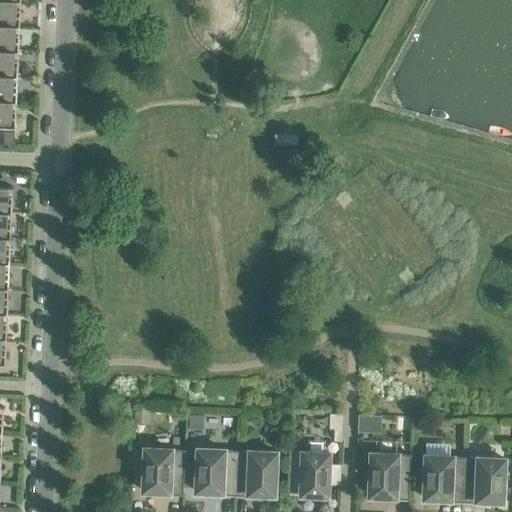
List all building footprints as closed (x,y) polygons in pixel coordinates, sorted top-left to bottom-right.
[(0,0),(0,25),(19,27),(20,11),(15,11),(15,2),(19,2),(19,4),(20,4),(20,1),(0,0)] [(0,25),(0,50),(18,52),(19,36),(14,36),(14,27),(18,27),(18,29),(19,30),(19,27),(0,25)] [(0,50),(0,76),(17,77),(17,61),(13,61),(13,52),(17,52),(16,55),(18,55),(18,52),(0,50)] [(0,76),(0,101),(16,102),(16,86),(12,86),(12,78),(16,78),(15,80),(17,80),(17,77),(0,76)] [(16,102),(0,101),(0,127),(15,128),(15,112),(10,111),(11,103),(14,103),(14,105),(16,105),(16,102)] [(3,132),(3,144),(14,144),(14,132),(3,132)] [(0,212),(11,213),(12,198),(7,197),(7,187),(3,187),(0,186),(0,212)] [(0,212),(0,237),(10,238),(11,223),(6,222),(6,214),(10,214),(9,216),(11,216),(11,213),(0,212)] [(0,237),(0,262),(9,263),(10,248),(5,248),(5,239),(8,239),(8,241),(10,241),(10,238),(0,237)] [(0,262),(0,288),(8,289),(8,273),(4,273),(4,264),(7,264),(7,266),(9,266),(9,263),(0,262)] [(136,406),(135,425),(148,426),(149,407),(136,406)] [(189,415),(188,428),(203,429),(204,415),(189,415)] [(369,423),(369,416),(358,415),(358,427),(365,427),(369,423)] [(412,418),(412,430),(424,430),(424,418),(412,418)] [(168,495),(182,495),(184,450),(144,448),(142,491),(168,492),(168,495)] [(220,495),(234,496),(236,451),(197,449),(195,492),(220,493),(220,495)] [(236,451),(234,496),(248,496),(248,494),(274,495),(276,452),(236,451)] [(301,495),(327,496),(327,484),(328,464),(329,453),(288,451),(287,496),(301,497),(301,495)] [(394,499),(408,500),(410,455),(370,453),(369,496),(394,497),(394,499)] [(448,502),(462,502),(464,457),(425,455),(423,498),(448,499),(448,502)] [(464,457),(462,502),(477,503),(477,500),(502,502),(504,459),(464,457)] [(328,464),(327,484),(339,485),(340,465),(328,464)]
